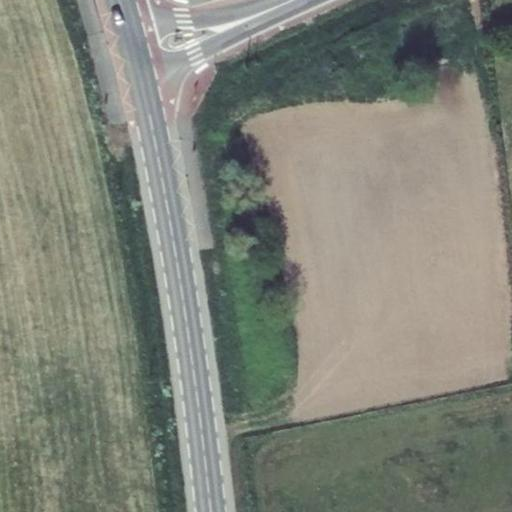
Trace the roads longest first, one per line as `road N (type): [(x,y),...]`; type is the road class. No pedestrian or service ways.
road 1 (secondary): [(141,75),(181,280),(212,511)]
road 2 (secondary): [(141,75),(297,0)]
road 3 (secondary): [(288,0),(130,30)]
